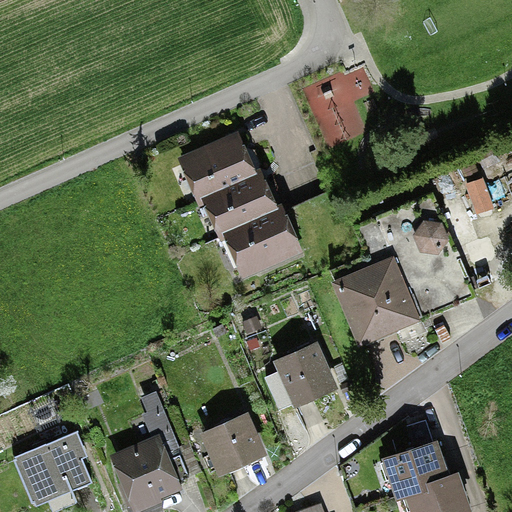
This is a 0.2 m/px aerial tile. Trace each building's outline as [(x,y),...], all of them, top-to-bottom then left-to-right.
[(185,161),(202,199),(252,176),(235,139),(185,161)] [(274,212),(257,174),(207,197),(223,234),(274,212)] [(295,248),(279,209),(228,232),(245,270),(295,248)] [(339,289),(360,341),(396,326),(402,341),(427,330),(420,315),(416,317),(392,259),(361,272),(363,278),(339,289)] [(284,402),(286,406),(331,385),(314,346),(279,362),(283,370),(267,377),(280,405),(284,402)] [(217,452),(225,468),(260,453),(244,416),(206,433),(215,453),(217,452)] [(71,490),(92,481),(71,432),(46,443),(47,445),(14,459),(32,501),(69,486),(71,490)] [(122,483),(132,506),(128,508),(129,511),(159,511),(153,493),(183,481),(182,478),(200,470),(188,443),(176,448),(179,455),(164,461),(156,442),(118,458),(127,481),(122,483)] [(451,477),(446,478),(443,471),(434,443),(415,449),(414,447),(406,449),(407,452),(388,458),(400,494),(409,491),(416,511),(462,511),(467,511),(455,475),(451,477)]
